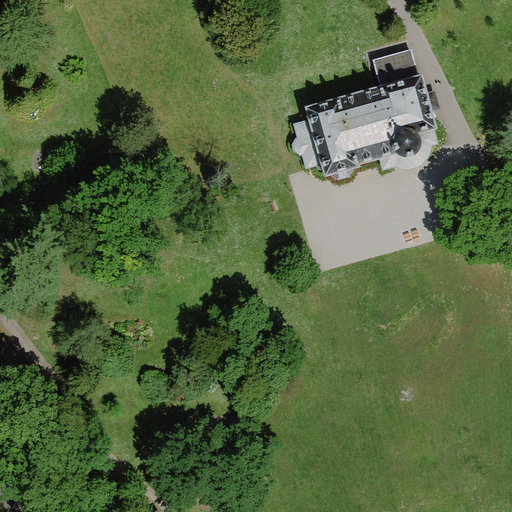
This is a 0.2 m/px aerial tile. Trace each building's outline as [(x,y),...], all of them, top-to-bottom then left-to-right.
[(375,62),(382,89),(419,79),(412,52),(375,62)] [(380,160),(399,155),(396,148),(396,142),(401,135),(409,133),(415,135),(436,129),(431,111),(433,110),(430,97),(428,97),(423,78),(419,79),(382,89),(308,110),(310,118),(323,162),(327,177),(334,175),(335,177),(339,180),(350,176),(353,172),(352,170),(359,168),(359,165),(380,160)] [(323,162),(310,118),(293,122),(297,136),(295,137),(292,143),(293,150),(299,153),(301,153),(305,167),(323,162)] [(439,142),(436,129),(415,135),(420,141),(421,148),(417,156),(410,159),(403,158),(399,155),(380,160),(383,168),(395,165),(401,168),(408,168),(417,166),(425,160),(430,151),(432,143),(439,142)] [(420,141),(415,135),(409,133),(401,135),(396,142),(396,148),(399,155),(403,158),(410,159),(417,156),(421,148),(420,141)] [(511,511),(511,478),(491,477),(488,511),(511,511)]
